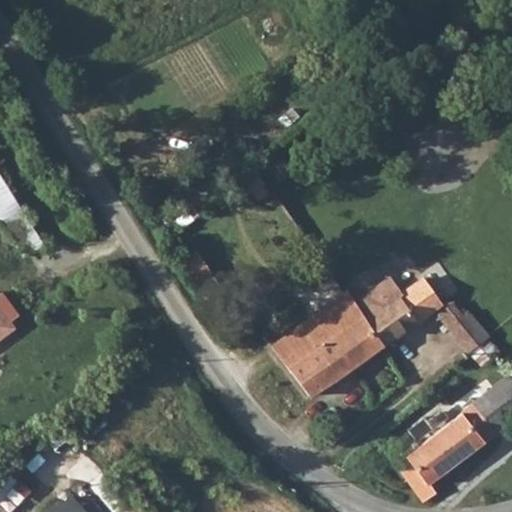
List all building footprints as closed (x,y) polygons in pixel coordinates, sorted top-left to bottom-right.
[(287,179),(296,165),(279,154),(270,168),(287,179)] [(0,169),(0,215),(4,223),(25,211),(0,169)] [(246,178),(261,199),(272,191),(257,171),(246,178)] [(206,293),(231,275),(208,242),(183,260),(206,293)] [(358,301),(356,303),(382,341),(445,297),(428,273),(404,290),(394,276),(358,301)] [(350,289),(348,290),(271,343),(307,393),(382,341),(356,303),(358,301),(350,289)] [(452,305),(436,316),(467,354),(470,352),(486,340),(487,339),(466,312),(461,316),(452,305)] [(0,335),(10,328),(0,314),(0,335)] [(486,340),(470,352),(482,367),(497,354),(486,340)] [(398,471),(422,500),(433,493),(425,481),(511,417),(511,381),(508,376),(403,455),(408,463),(398,471)] [(0,503),(19,480),(8,471),(0,480),(0,503)] [(42,511),(82,511),(66,493),(42,511)]
